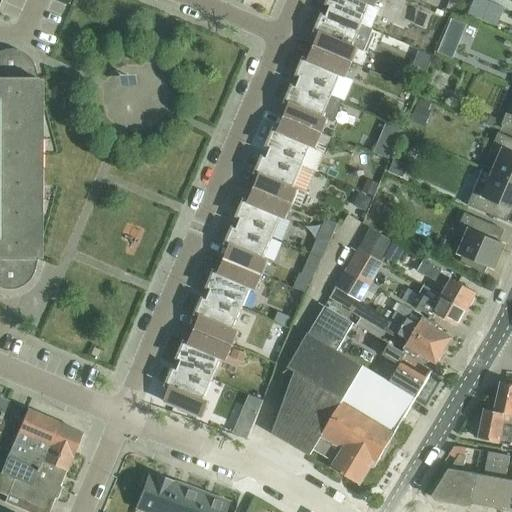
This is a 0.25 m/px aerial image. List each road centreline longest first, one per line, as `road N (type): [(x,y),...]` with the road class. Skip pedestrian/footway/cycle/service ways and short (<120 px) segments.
road 1 (residential): [(122,415),(280,35)]
road 2 (residential): [(334,511),(253,464),(122,415)]
road 3 (residential): [(391,511),(490,353)]
road 4 (residential): [(122,415),(0,363)]
